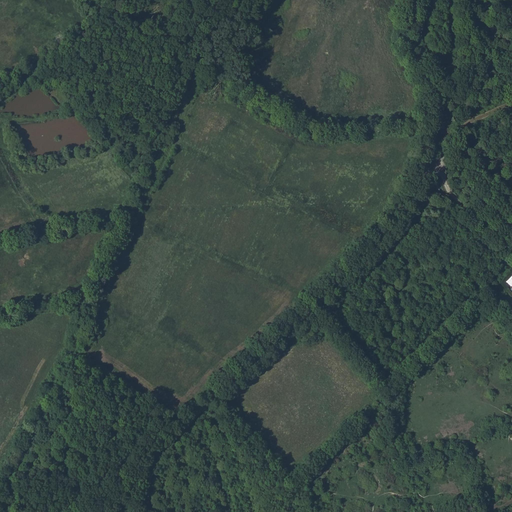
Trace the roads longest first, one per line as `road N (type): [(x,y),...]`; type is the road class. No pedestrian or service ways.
road 1 (track): [(81,511),(178,433),(377,240),(423,177),(444,165)]
road 2 (track): [(511,246),(450,192),(443,159),(450,105),(408,41),(415,0)]
